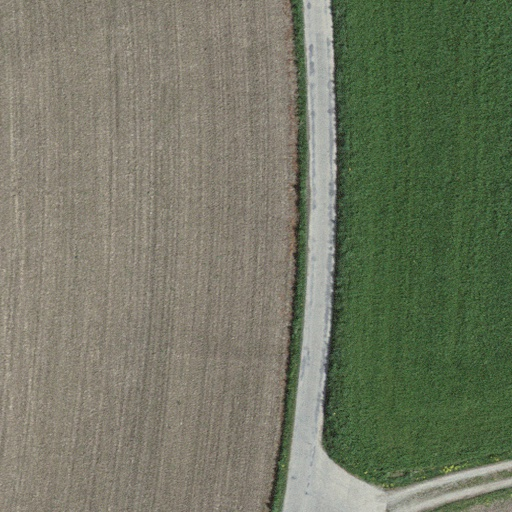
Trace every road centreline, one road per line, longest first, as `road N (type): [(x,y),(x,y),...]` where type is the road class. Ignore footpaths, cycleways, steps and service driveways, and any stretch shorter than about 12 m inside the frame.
road 1 (track): [(300,511),(323,275),(320,0)]
road 2 (track): [(511,476),(440,487),(366,511)]
